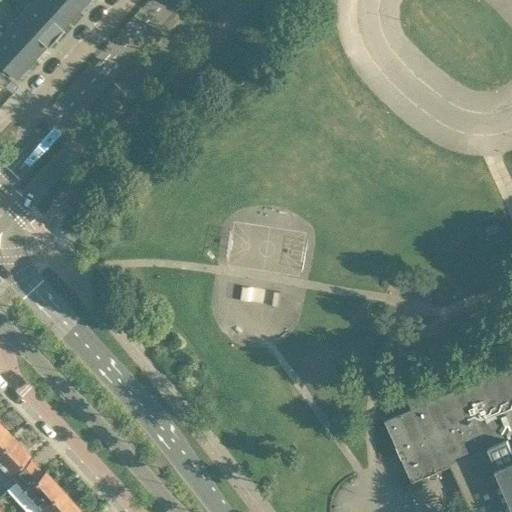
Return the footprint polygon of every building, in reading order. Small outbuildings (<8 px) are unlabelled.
[(47,42),(61,26),(33,0),(31,0),(17,15),(47,42)] [(61,24),(75,9),(65,0),(33,0),(61,26),(62,25),(61,24)] [(65,0),(75,9),(83,0),(65,0)] [(31,57),(45,42),(46,43),(47,42),(17,15),(2,31),(31,57)] [(0,60),(15,74),(31,57),(2,31),(0,34),(0,60)] [(66,223),(64,226),(60,230),(72,241),(79,234),(66,223)] [(511,363),(434,398),(427,382),(405,391),(412,407),(385,419),(399,452),(412,481),(429,474),(430,476),(438,477),(439,477),(436,470),(450,464),(511,435),(511,363)] [(0,446),(12,435),(0,423),(0,446)] [(28,453),(12,435),(0,446),(0,464),(8,473),(28,453)] [(511,511),(511,435),(450,464),(469,506),(471,511),(511,511)] [(33,511),(61,488),(44,469),(41,472),(30,459),(11,476),(16,481),(7,489),(28,511),(33,511)] [(69,511),(77,505),(61,488),(33,511),(69,511)]
